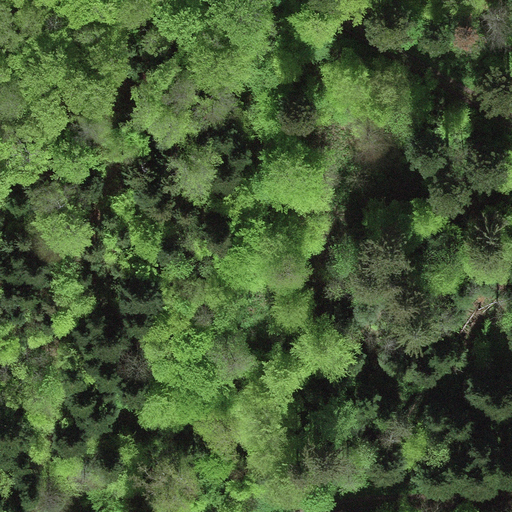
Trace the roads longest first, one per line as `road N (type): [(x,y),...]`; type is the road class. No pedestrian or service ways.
road 1 (track): [(511,119),(304,0)]
road 2 (track): [(288,511),(343,497),(511,498)]
